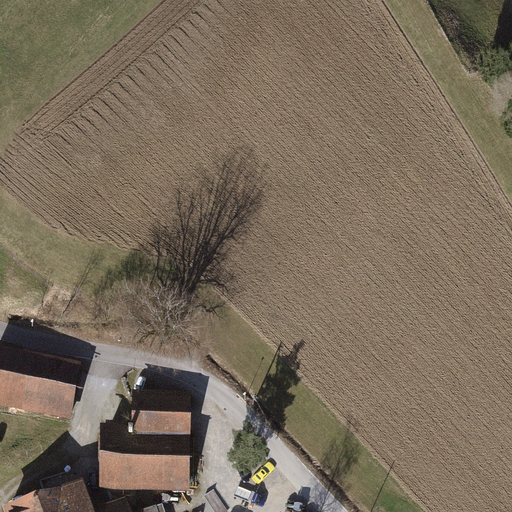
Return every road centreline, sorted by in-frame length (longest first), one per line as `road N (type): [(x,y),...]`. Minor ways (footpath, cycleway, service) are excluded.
road 1 (residential): [(0,332),(160,367),(211,390),(335,511)]
road 2 (track): [(234,511),(211,390)]
